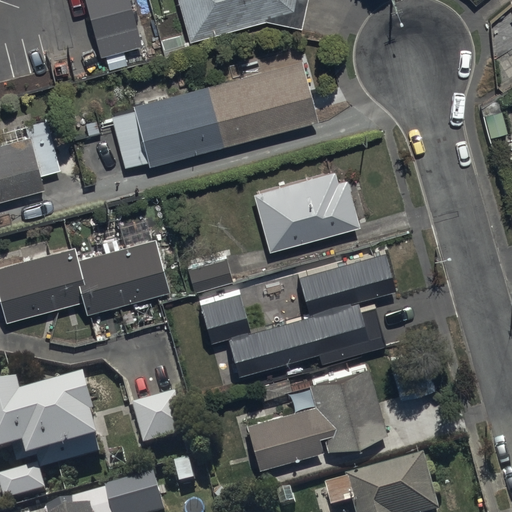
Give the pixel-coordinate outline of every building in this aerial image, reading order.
[(128,0),(84,0),(100,59),(141,48),(128,0)] [(177,0),(189,44),(266,23),(300,29),(306,0),(177,0)] [(148,163),(150,169),(318,123),(301,62),(133,108),(134,113),(111,119),(124,169),(148,163)] [(0,201),(43,190),(39,177),(59,172),(46,123),(25,128),(28,139),(0,146),(0,201)] [(253,194),(268,254),(359,229),(346,182),(338,184),(335,172),(253,194)] [(0,268),(0,304),(5,325),(82,304),(85,317),(169,295),(155,241),(77,262),(74,249),(0,268)] [(239,292),(201,303),(212,344),(230,339),(240,377),(319,355),(322,365),(387,348),(375,306),(361,310),(359,301),(395,291),(385,254),(300,277),(311,315),(250,332),(239,292)] [(187,271),(194,294),(232,283),(225,260),(187,271)] [(120,341),(125,358),(164,347),(159,330),(120,341)] [(246,426),(258,471),(322,455),(318,441),(324,439),(327,453),(387,437),(368,369),(309,385),(315,407),(246,426)] [(0,448),(24,442),(28,455),(99,435),(92,411),(95,410),(85,373),(21,391),(18,380),(0,385),(0,448)] [(180,400),(135,412),(146,453),(191,440),(180,400)] [(439,511),(426,463),(349,484),(349,487),(328,493),(333,511),(348,511),(356,510),(356,511),(439,511)] [(47,489),(40,464),(0,474),(0,476),(6,500),(47,489)] [(190,465),(175,468),(180,489),(195,485),(190,465)] [(45,511),(144,511),(162,507),(152,470),(42,500),(45,511)]
